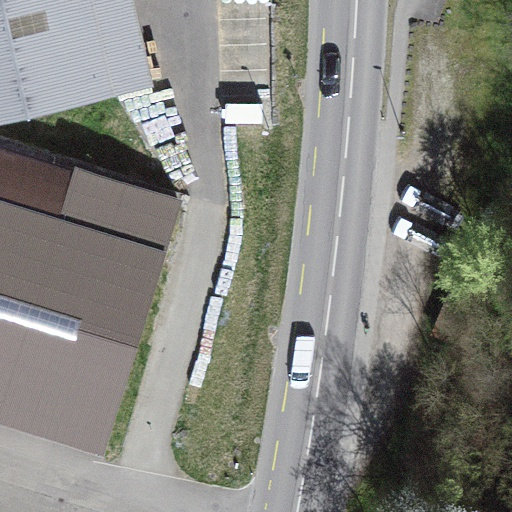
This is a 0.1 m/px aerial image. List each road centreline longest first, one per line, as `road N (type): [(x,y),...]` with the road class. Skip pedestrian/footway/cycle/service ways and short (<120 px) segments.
road 1 (secondary): [(349,0),(338,217),(295,511)]
road 2 (unclassified): [(171,511),(0,458)]
